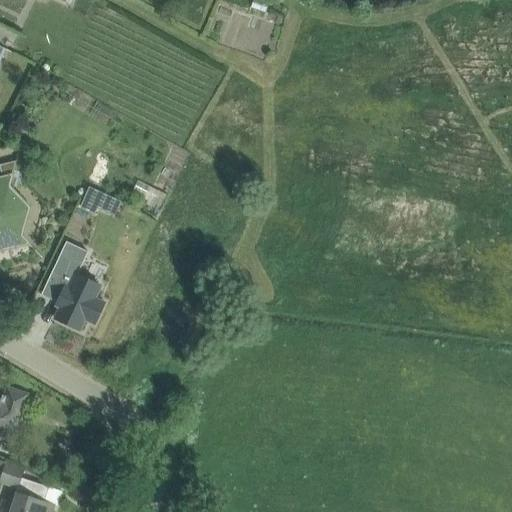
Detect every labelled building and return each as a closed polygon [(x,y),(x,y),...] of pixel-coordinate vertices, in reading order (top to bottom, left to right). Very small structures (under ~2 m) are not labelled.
[(17,161),(0,165),(0,167),(2,177),(13,174),(17,161)] [(0,238),(19,234),(26,208),(8,189),(0,191),(0,238)] [(90,189),(81,209),(95,216),(104,196),(90,189)] [(151,194),(146,205),(159,211),(166,195),(155,190),(153,195),(151,194)] [(67,242),(48,282),(64,289),(56,306),(60,308),(55,319),(80,330),(85,319),(95,324),(105,303),(95,299),(101,286),(78,275),(88,252),(67,242)] [(0,427),(7,430),(12,416),(19,418),(27,395),(8,388),(5,396),(3,395),(1,400),(0,399),(0,427)] [(6,463),(0,480),(0,482),(18,489),(10,511),(52,511),(55,505),(45,501),(50,487),(22,478),(25,470),(6,463)]
